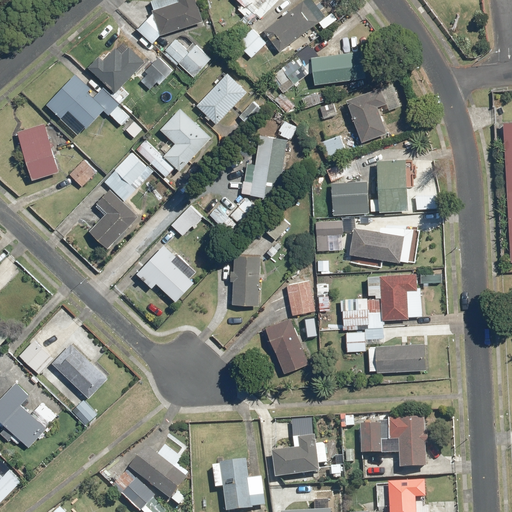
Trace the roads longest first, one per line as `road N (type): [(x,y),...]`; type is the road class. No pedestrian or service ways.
road 1 (residential): [(390,0),(442,83),(468,164),(486,511)]
road 2 (residential): [(0,209),(190,379)]
